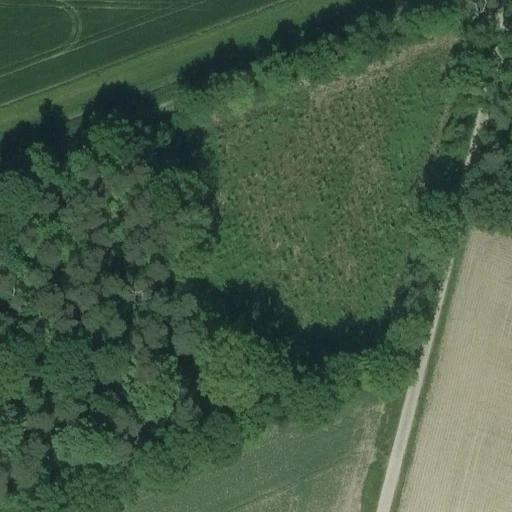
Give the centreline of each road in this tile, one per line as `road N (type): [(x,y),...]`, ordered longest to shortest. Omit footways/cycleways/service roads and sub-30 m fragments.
road 1 (track): [(511,5),(383,511)]
road 2 (track): [(0,171),(479,0)]
